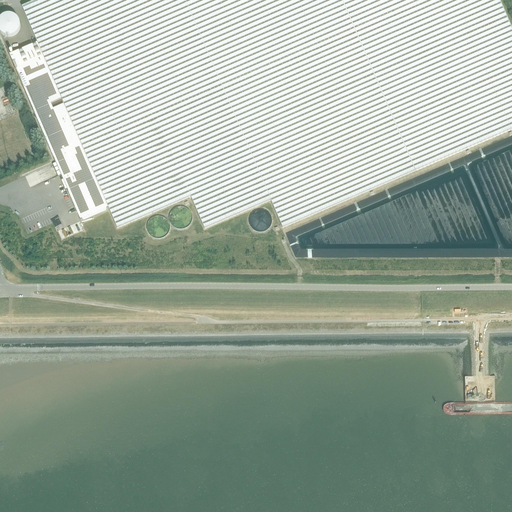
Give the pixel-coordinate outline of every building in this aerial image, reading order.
[(511,129),(511,30),(499,0),(36,0),(22,6),(37,42),(9,54),(56,162),(61,175),(81,221),(109,209),(117,228),(191,197),(204,229),(271,200),(283,228),(511,129)] [(0,32),(0,33),(2,34),(3,35),(5,36),(7,37),(9,37),(11,37),(13,36),(15,35),(17,34),(18,33),(19,31),(20,29),(20,27),(20,25),(20,23),(19,21),(18,19),(17,18),(16,17),(14,16),(12,15),(10,15),(8,15),(6,15),(4,16),(3,17),(1,18),(0,19),(0,32)] [(192,220),(192,218),(192,216),(191,214),(190,212),(189,210),(187,208),(185,207),(182,206),(179,207),(177,207),(175,208),(173,209),(172,211),(170,213),(170,215),(169,218),(170,220),(170,222),(171,224),(173,226),(174,227),(176,228),(178,229),(180,229),(183,229),(185,228),(187,227),(189,226),(190,224),(191,222),(192,220)] [(271,223),(271,221),(271,219),(271,217),(270,215),(268,213),(267,212),(264,210),(261,209),(259,210),(257,210),(254,211),(253,212),(251,214),(250,216),(249,218),(249,221),(249,223),(250,225),(251,227),(252,229),(253,230),(255,231),(257,232),(260,232),(262,232),(264,231),(266,230),(268,229),(269,227),(270,225),(271,223)] [(169,230),(169,227),(169,225),(168,223),(167,221),(166,220),(164,218),(162,217),(158,216),(156,216),(154,217),(152,218),(150,219),(148,221),(147,223),(147,225),(146,227),(147,230),(147,232),(148,234),(150,235),(151,236),(153,238),(155,238),(157,239),(159,239),(162,238),(164,237),(166,235),(167,234),(168,232),(169,230)] [(9,247),(13,243),(5,236),(1,240),(9,247)]
